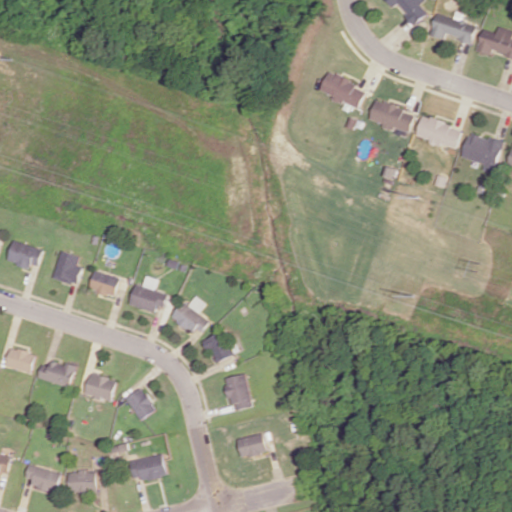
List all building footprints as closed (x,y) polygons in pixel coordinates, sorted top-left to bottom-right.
[(430,12),(422,4),(426,0),(388,0),(394,6),(398,3),(417,24),(430,12)] [(448,35),(474,43),(479,25),(438,13),(432,34),(447,38),(448,35)] [(511,55),(511,28),(502,26),(500,32),(485,28),(479,50),(493,55),(494,50),(511,55)] [(362,107),(369,86),(330,72),(323,93),(362,107)] [(372,121),(412,132),(417,111),(378,100),(372,121)] [(458,148),(465,127),(424,115),(418,136),(458,148)] [(464,156),(486,163),(484,169),(497,172),(506,140),(492,136),(491,138),(471,132),(464,156)] [(33,263),(40,265),(46,249),(16,239),(9,260),(32,268),(33,263)] [(85,266),(80,265),(83,255),(64,250),(55,277),(79,284),(85,266)] [(122,276),(96,270),(92,290),(118,295),(122,276)] [(170,293),(157,290),(160,278),(149,275),(146,285),(138,283),(132,304),(157,311),(159,304),(167,306),(170,293)] [(174,315),(201,335),(212,321),(201,312),(208,302),(198,295),(191,305),(185,300),(174,315)] [(215,349),(219,361),(234,355),(226,331),(205,338),(209,351),(215,349)] [(38,352),(11,347),(8,366),(34,371),(38,352)] [(40,376),(71,387),(77,368),(46,358),(40,376)] [(88,394),(114,400),(119,378),(92,372),(88,394)] [(239,409),(254,406),(250,373),(228,376),(232,404),(238,403),(239,409)] [(143,419),(159,409),(144,386),(128,397),(143,419)] [(241,437),(244,456),(270,452),(267,433),(241,437)] [(0,473),(1,474),(2,470),(10,472),(13,454),(0,451),(0,473)] [(136,480),(169,475),(165,453),(132,459),(136,480)] [(59,489),(64,471),(31,463),(27,481),(59,489)] [(99,492),(98,469),(70,470),(71,493),(99,492)]
